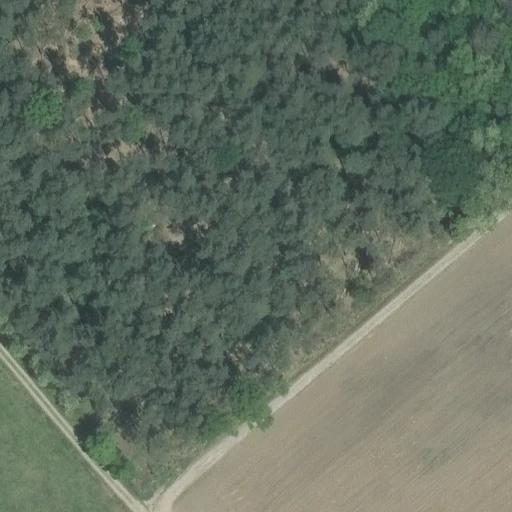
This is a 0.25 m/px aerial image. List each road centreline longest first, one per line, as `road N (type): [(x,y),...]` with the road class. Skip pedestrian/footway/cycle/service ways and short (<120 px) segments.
road 1 (track): [(147,511),(511,205)]
road 2 (track): [(0,347),(137,506)]
